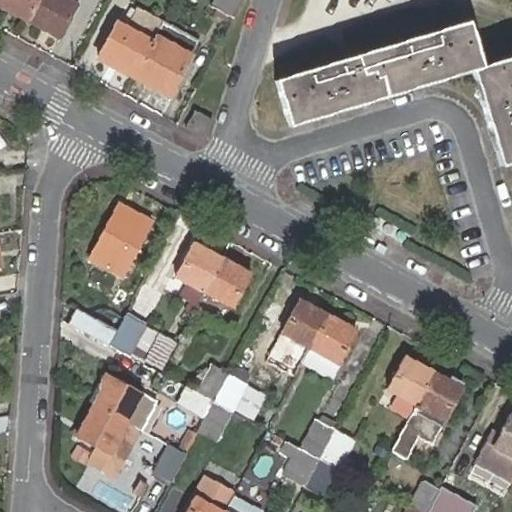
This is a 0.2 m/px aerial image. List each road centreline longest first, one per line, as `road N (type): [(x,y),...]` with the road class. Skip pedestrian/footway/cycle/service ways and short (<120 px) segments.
road 1 (residential): [(88,119),(49,194),(28,511)]
road 2 (tertiary): [(222,191),(511,347)]
road 3 (residential): [(222,191),(267,0)]
road 4 (tertiary): [(88,119),(222,191)]
